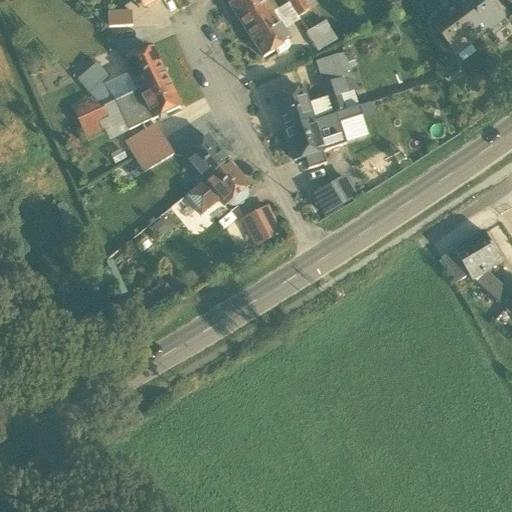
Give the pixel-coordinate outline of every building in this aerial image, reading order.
[(157,0),(131,0),(133,3),(137,0),(138,0),(143,8),(157,0)] [(237,0),(229,5),(245,31),(271,15),(260,0),(237,0)] [(308,10),(301,0),(294,0),(288,4),(296,18),(308,10)] [(316,5),(313,0),(301,0),(308,10),(316,5)] [(399,0),(383,0),(387,15),(402,12),(399,0)] [(486,0),(468,0),(457,9),(479,38),(490,29),(487,25),(498,17),(499,17),(486,0)] [(298,21),(296,18),(288,4),(271,15),(281,32),(298,21)] [(469,45),(479,38),(457,9),(434,25),(452,52),(466,41),(469,45)] [(107,13),(108,28),(131,27),(131,12),(107,13)] [(281,32),(271,15),(245,31),(262,58),(288,42),(281,32)] [(487,25),(490,29),(495,36),(506,28),(498,17),(487,25)] [(306,33),(317,52),(336,41),(325,22),(306,33)] [(476,54),(469,45),(466,41),(452,52),(462,65),(476,54)] [(128,74),(137,92),(165,79),(151,51),(124,64),(128,74)] [(315,64),(322,86),(343,79),(345,78),(343,73),(349,71),(343,55),(315,64)] [(91,101),(99,110),(102,109),(114,103),(116,102),(101,86),(100,84),(107,77),(94,63),(74,81),(91,101)] [(128,74),(101,86),(116,102),(137,92),(128,74)] [(165,79),(137,92),(151,121),(178,108),(165,79)] [(327,101),(340,96),(347,94),(343,79),(322,86),(326,99),(327,101)] [(282,92),(283,97),(295,93),(294,88),(282,92)] [(273,100),(283,131),(313,122),(307,105),(302,91),(295,93),(283,97),(273,100)] [(128,132),(151,121),(137,92),(116,102),(114,103),(128,132)] [(353,92),(347,94),(340,96),(345,111),(358,107),(353,92)] [(327,101),(331,116),(345,111),(340,96),(327,101)] [(326,99),(307,105),(313,122),(331,116),(327,101),(326,99)] [(99,110),(91,101),(70,110),(84,140),(103,132),(98,123),(107,119),(102,109),(99,110)] [(114,103),(102,109),(107,119),(98,123),(103,132),(108,142),(128,132),(114,103)] [(322,152),(323,153),(346,145),(339,124),(361,117),(362,117),(358,107),(345,111),(331,116),(313,122),(322,152)] [(339,124),(346,145),(368,137),(361,117),(339,124)] [(322,152),(313,122),(283,131),(293,162),(303,158),(322,152)] [(116,147),(125,162),(160,142),(151,126),(116,147)] [(182,158),(203,183),(226,163),(206,139),(182,158)] [(169,156),(160,142),(125,162),(134,177),(169,156)] [(323,153),(322,152),(303,158),(307,170),(325,165),(321,153),(323,153)] [(203,183),(218,201),(223,207),(247,188),(226,163),(203,183)] [(343,178),(312,196),(323,215),(354,198),(343,178)] [(199,217),(218,201),(203,183),(184,198),(199,217)] [(239,221),(254,249),(283,234),(268,206),(239,221)] [(162,219),(148,231),(158,242),(171,230),(162,219)] [(508,255),(511,251),(511,244),(497,227),(489,233),(508,255)] [(468,279),(470,284),(486,275),(502,266),(485,237),(454,254),(468,279)] [(441,261),(455,286),(468,279),(454,254),(441,261)] [(112,260),(105,263),(117,291),(124,288),(112,260)] [(179,280),(161,272),(154,287),(157,286),(167,296),(167,297),(171,297),(177,284),(179,280)] [(470,284),(504,312),(511,302),(511,298),(486,275),(470,284)] [(177,284),(171,297),(178,301),(184,288),(177,284)] [(167,296),(157,286),(140,299),(146,313),(167,297),(167,296)] [(146,313),(140,299),(139,296),(122,303),(131,323),(147,316),(146,313)]
